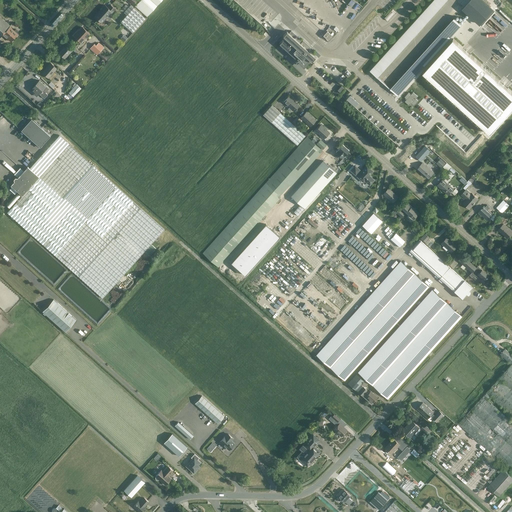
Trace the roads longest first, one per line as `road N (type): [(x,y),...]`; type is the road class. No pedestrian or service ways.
road 1 (unclassified): [(162,511),(184,496),(294,496),(312,489),(511,277)]
road 2 (unclassified): [(511,275),(206,0)]
